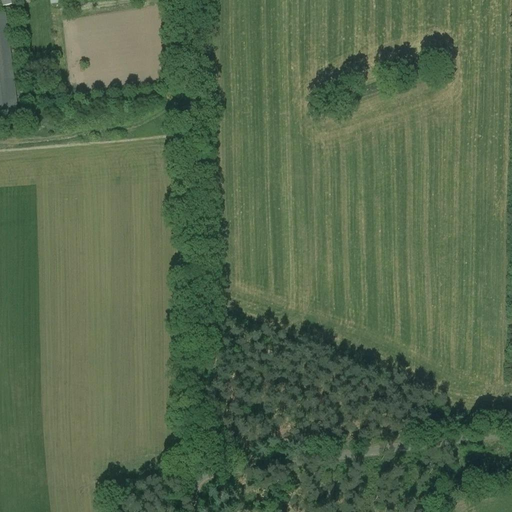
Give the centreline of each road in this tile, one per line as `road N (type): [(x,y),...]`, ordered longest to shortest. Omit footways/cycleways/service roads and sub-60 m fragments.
road 1 (unclassified): [(192,475),(188,0)]
road 2 (unclassified): [(192,475),(511,435)]
